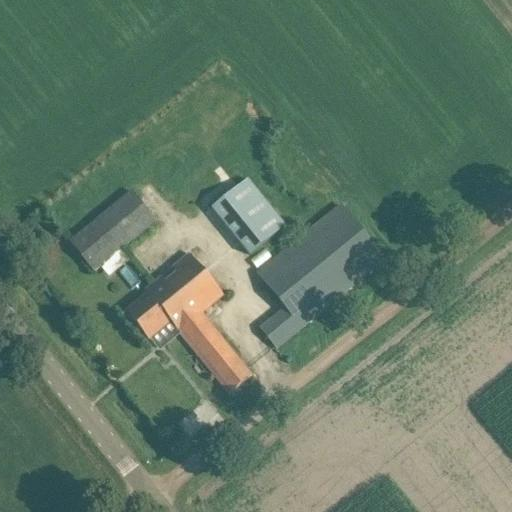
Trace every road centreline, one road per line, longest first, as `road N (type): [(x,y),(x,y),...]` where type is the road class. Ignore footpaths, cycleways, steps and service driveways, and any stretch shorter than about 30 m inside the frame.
road 1 (track): [(511,208),(152,495)]
road 2 (unclassified): [(152,495),(0,305)]
